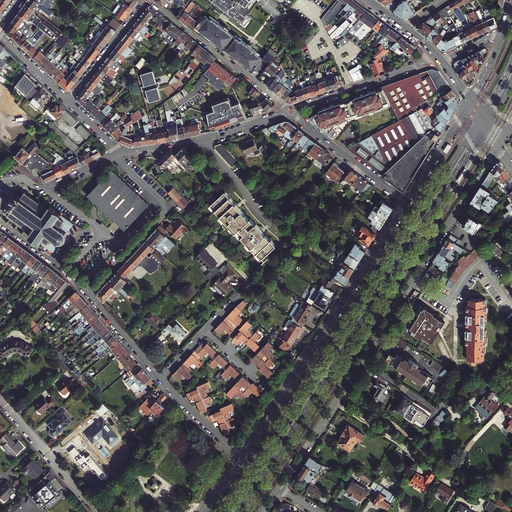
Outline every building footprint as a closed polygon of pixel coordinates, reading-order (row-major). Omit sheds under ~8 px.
[(37,0),(28,0),(27,2),(35,9),(38,5),(39,6),(40,7),(54,19),(57,15),(47,7),(37,0)] [(116,2),(119,3),(131,12),(134,8),(130,5),(128,3),(126,3),(125,2),(123,0),(122,1),(122,2),(121,3),(117,0),(116,2)] [(129,0),(129,1),(132,3),(130,5),(134,8),(140,0),(129,0)] [(166,0),(155,0),(166,8),(169,5),(170,6),(172,4),(171,3),(166,0)] [(175,0),(180,4),(183,6),(186,8),(188,6),(185,4),(180,0),(175,0)] [(213,0),(219,3),(217,5),(226,12),(228,10),(232,14),(239,18),(245,23),(249,18),(250,17),(245,13),(250,7),(249,7),(248,6),(252,0),(213,0)] [(344,7),(350,0),(337,0),(324,15),(326,17),(328,14),(332,17),(343,5),(344,7)] [(350,8),(356,2),(352,0),(350,0),(344,7),(340,12),(343,16),(348,11),(347,10),(348,10),(350,8)] [(402,0),(403,0),(399,3),(397,5),(393,11),(402,18),(405,19),(416,11),(410,2),(413,0),(402,0)] [(455,13),(458,17),(461,21),(463,20),(466,18),(460,10),(466,6),(465,5),(461,0),(455,0),(450,4),(455,13)] [(179,18),(184,22),(190,14),(189,13),(195,4),(192,1),(190,4),(188,6),(186,8),(185,11),(179,18)] [(397,5),(392,1),(385,5),(393,11),(397,5)] [(63,46),(71,37),(35,9),(27,2),(20,12),(28,19),(33,13),(34,12),(35,12),(34,14),(42,20),(38,26),(39,27),(41,28),(46,32),(52,37),(56,40),(58,42),(60,44),(62,45),(63,46)] [(84,2),(80,7),(86,11),(90,6),(84,2)] [(112,6),(110,9),(125,20),(131,12),(119,3),(117,6),(113,2),(111,5),(112,6)] [(360,5),(356,2),(350,8),(348,10),(351,14),(360,5)] [(450,4),(444,8),(450,16),(455,13),(450,4)] [(364,9),(360,5),(351,14),(354,16),(355,15),(357,17),(364,9)] [(148,6),(145,10),(152,15),(153,14),(156,10),(151,6),(148,6)] [(186,8),(183,6),(176,16),(179,18),(185,11),(186,8)] [(190,14),(184,22),(188,25),(198,13),(200,11),(202,9),(199,6),(194,13),(192,11),(190,14)] [(485,6),(482,8),(492,28),(497,26),(493,17),(491,18),(485,6)] [(463,42),(455,24),(450,16),(444,8),(439,11),(443,18),(445,16),(449,22),(447,23),(447,25),(450,28),(451,31),(457,44),(463,42)] [(492,28),(482,8),(476,11),(477,12),(480,18),(486,31),(492,28)] [(368,11),(364,9),(357,17),(356,17),(359,19),(360,19),(368,11)] [(145,10),(138,19),(146,26),(147,25),(145,24),(149,18),(150,19),(151,18),(150,17),(152,15),(145,10)] [(156,16),(155,18),(159,21),(163,15),(156,10),(153,14),(156,16)] [(198,13),(188,25),(193,29),(196,26),(203,17),(201,15),(203,13),(200,11),(198,13)] [(360,19),(365,22),(369,25),(377,18),(368,11),(360,19)] [(447,23),(443,18),(439,11),(434,15),(435,16),(438,22),(442,28),(443,27),(447,23)] [(20,12),(16,17),(22,23),(24,21),(25,23),(28,24),(27,26),(28,26),(31,29),(33,27),(31,26),(32,25),(29,23),(30,20),(28,19),(20,12)] [(486,31),(480,18),(478,20),(475,13),(471,15),(480,34),(486,31)] [(324,15),(321,18),(326,27),(327,25),(326,24),(332,17),(328,14),(326,17),(324,15)] [(163,15),(159,21),(156,25),(157,27),(161,30),(163,28),(165,30),(171,22),(163,15)] [(210,19),(205,15),(203,17),(196,26),(203,31),(202,32),(205,34),(213,40),(218,44),(219,44),(225,48),(231,53),(231,54),(237,58),(241,62),(242,61),(244,63),(247,65),(249,67),(254,70),(255,68),(259,62),(261,60),(263,58),(259,55),(256,53),(258,51),(252,47),(248,44),(242,39),(241,39),(240,40),(234,36),(228,31),(228,30),(224,27),(219,23),(212,18),(211,20),(210,19)] [(427,37),(438,22),(435,16),(434,15),(431,17),(430,17),(431,19),(430,20),(431,22),(422,33),(427,37)] [(480,34),(471,15),(467,17),(469,21),(468,22),(468,23),(475,36),(480,34)] [(104,26),(106,27),(114,34),(122,24),(113,17),(109,22),(105,20),(104,22),(96,16),(94,18),(104,26)] [(12,23),(18,28),(19,27),(21,28),(22,27),(25,24),(27,26),(28,24),(25,23),(24,21),(22,23),(16,17),(12,23)] [(420,31),(422,33),(431,22),(430,20),(431,19),(430,17),(417,26),(416,29),(420,31)] [(457,23),(455,24),(463,42),(469,39),(462,25),(461,21),(458,17),(456,17),(457,19),(456,20),(457,23)] [(361,40),(373,27),(380,20),(377,18),(369,25),(365,22),(354,34),(354,35),(361,40)] [(138,19),(133,25),(142,33),(144,34),(146,32),(149,34),(152,30),(146,26),(138,19)] [(365,22),(360,19),(359,19),(352,28),(349,31),(354,34),(365,22)] [(385,24),(380,20),(373,27),(376,30),(374,33),(375,34),(376,35),(385,24)] [(167,37),(176,25),(171,22),(165,30),(163,32),(165,34),(163,36),(165,38),(167,37)] [(442,28),(438,22),(427,37),(432,41),(439,32),(442,28)] [(18,28),(12,23),(6,30),(7,32),(21,46),(35,32),(31,29),(28,26),(25,29),(22,27),(21,28),(19,27),(18,28)] [(465,24),(462,25),(469,39),(475,36),(468,23),(466,25),(465,23),(465,24)] [(385,24),(376,35),(379,37),(377,40),(379,42),(392,29),(385,24)] [(142,33),(133,25),(128,32),(134,37),(137,40),(142,33)] [(183,31),(176,25),(167,37),(174,42),(175,41),(183,31)] [(437,44),(450,28),(447,25),(445,28),(440,33),(439,32),(432,41),(437,44)] [(203,31),(196,26),(193,29),(201,35),(202,32),(203,31)] [(21,46),(28,52),(36,43),(32,38),(41,28),(39,27),(35,32),(21,46)] [(114,34),(106,27),(103,32),(111,38),(114,34)] [(451,31),(450,28),(437,44),(443,49),(447,49),(457,44),(451,31)] [(97,34),(100,36),(107,42),(111,38),(103,32),(100,30),(100,29),(97,34)] [(397,33),(392,29),(379,42),(376,45),(381,49),(397,33)] [(179,44),(188,34),(183,31),(175,41),(179,44)] [(121,40),(131,48),(132,47),(136,42),(133,40),(134,37),(128,32),(121,40)] [(375,34),(374,33),(364,43),(366,44),(375,34)] [(389,48),(402,37),(397,33),(381,49),(374,56),(377,58),(389,48)] [(183,48),(191,37),(188,34),(179,44),(183,48)] [(213,40),(205,34),(204,35),(230,55),(231,54),(231,53),(225,48),(219,44),(218,44),(213,40)] [(107,42),(100,36),(97,39),(104,46),(107,42)] [(199,44),(191,37),(183,48),(174,58),(178,60),(182,54),(185,50),(187,52),(190,48),(193,51),(199,44)] [(398,47),(404,51),(411,43),(402,37),(389,48),(390,49),(394,52),(398,47)] [(104,46),(97,39),(93,44),(101,50),(104,46)] [(34,58),(40,64),(46,56),(47,57),(51,53),(53,50),(55,48),(53,47),(58,42),(56,40),(44,55),(40,52),(34,58)] [(121,40),(115,48),(127,57),(133,49),(131,48),(121,40)] [(0,42),(0,57),(3,59),(7,54),(8,55),(9,53),(4,48),(5,47),(0,42)] [(34,58),(40,52),(43,48),(42,47),(39,50),(38,49),(41,46),(39,45),(37,42),(36,43),(28,52),(34,58)] [(411,43),(404,51),(403,53),(405,55),(405,54),(407,55),(408,54),(410,52),(411,53),(416,47),(411,43)] [(93,44),(88,50),(87,52),(95,58),(101,50),(93,44)] [(193,51),(193,52),(197,56),(204,47),(199,44),(193,51)] [(86,52),(84,50),(81,47),(80,47),(76,51),(78,52),(79,53),(79,52),(92,62),(95,58),(87,52),(86,52)] [(204,47),(197,56),(185,70),(187,72),(191,67),(194,70),(199,62),(202,59),(204,62),(211,53),(204,47)] [(273,60),(278,53),(274,49),(271,47),(263,58),(261,60),(264,63),(266,61),(270,64),(273,60)] [(115,48),(109,55),(116,61),(119,57),(123,61),(127,57),(115,48)] [(389,48),(377,58),(375,59),(379,71),(388,68),(386,64),(384,65),(382,57),(386,53),(387,53),(389,51),(390,49),(389,48)] [(483,54),(488,51),(485,48),(471,55),(474,60),(479,57),(480,59),(483,58),(484,57),(482,54),(483,53),(483,54)] [(79,53),(78,52),(74,56),(74,57),(79,60),(82,62),(88,67),(92,62),(79,52),(79,53)] [(53,58),(55,56),(51,53),(47,57),(46,56),(40,64),(44,68),(53,58)] [(202,65),(207,69),(215,60),(217,58),(211,53),(204,62),(202,65)] [(116,61),(109,55),(104,61),(117,72),(122,66),(116,61)] [(375,59),(377,58),(374,56),(373,55),(371,57),(371,60),(373,64),(372,65),(375,73),(379,71),(375,59)] [(471,55),(462,59),(473,76),(474,78),(476,74),(472,68),(473,67),(474,69),(476,68),(476,69),(478,67),(474,60),(471,55)] [(3,59),(0,57),(0,64),(4,67),(6,69),(9,64),(3,59)] [(144,58),(142,57),(136,65),(140,68),(147,61),(144,58)] [(44,68),(48,72),(58,61),(57,61),(53,58),(44,68)] [(241,62),(237,58),(236,60),(246,67),(247,65),(244,63),(242,61),(241,62)] [(77,68),(83,73),(88,67),(82,62),(80,64),(78,62),(74,59),(73,61),(72,59),(71,60),(70,61),(72,63),(73,62),(75,63),(74,64),(78,67),(77,68)] [(473,76),(462,59),(455,62),(454,66),(463,79),(467,76),(469,79),(470,78),(471,78),(473,76)] [(238,78),(215,60),(207,69),(205,72),(210,77),(209,79),(221,89),(224,84),(229,88),(238,78)] [(272,75),(279,67),(279,65),(273,60),(270,64),(265,70),(272,75)] [(58,61),(48,72),(51,74),(60,63),(58,61)] [(100,67),(106,73),(109,75),(113,78),(117,72),(104,61),(100,67)] [(60,63),(51,74),(55,78),(62,71),(61,70),(64,67),(60,63)] [(350,70),(352,74),(360,69),(363,68),(360,63),(358,65),(350,70)] [(74,70),(77,73),(76,74),(80,77),(83,73),(77,68),(78,67),(74,64),(71,68),(74,70)] [(20,66),(17,70),(24,75),(25,74),(24,70),(20,66)] [(335,66),(332,67),(338,86),(345,83),(344,80),(343,79),(341,74),(339,75),(335,66)] [(59,82),(64,77),(66,75),(64,73),(66,70),(64,67),(61,70),(62,71),(55,78),(59,82)] [(105,74),(106,73),(100,67),(95,73),(102,78),(105,81),(108,77),(108,76),(105,74)] [(338,86),(332,67),(326,69),(327,72),(333,88),(338,86)] [(276,78),(272,75),(265,83),(273,90),(285,75),(286,73),(283,68),(276,78)] [(394,110),(400,119),(422,107),(424,110),(435,101),(433,99),(436,97),(435,96),(448,86),(448,84),(438,70),(432,68),(382,86),(384,88),(394,107),(394,110)] [(352,74),(355,80),(366,76),(360,69),(352,74)] [(77,73),(74,70),(72,73),(70,76),(76,81),(80,77),(76,74),(77,73)] [(141,86),(142,91),(146,90),(158,86),(160,86),(158,81),(156,82),(153,70),(141,74),(145,85),(141,86)] [(316,74),(322,92),(327,90),(322,75),(321,73),(320,73),(320,72),(317,73),(317,72),(315,73),(316,74)] [(327,72),(322,75),(327,90),(333,88),(327,72)] [(99,81),(102,78),(95,73),(90,79),(102,89),(105,86),(99,81)] [(29,78),(25,74),(24,75),(20,80),(15,87),(18,89),(17,91),(20,94),(22,93),(25,95),(25,94),(27,93),(33,87),(35,85),(28,79),(29,78)] [(305,78),(311,96),(317,94),(311,76),(310,74),(304,76),(305,78)] [(311,76),(317,94),(322,92),(316,74),(311,76)] [(288,78),(289,78),(285,75),(273,90),(277,93),(288,78)] [(70,90),(76,81),(70,76),(67,79),(64,77),(59,82),(67,90),(70,90)] [(281,96),(290,84),(289,83),(291,81),(288,78),(277,93),(281,96)] [(311,96),(305,78),(300,80),(306,98),(311,96)] [(102,89),(90,79),(85,85),(95,93),(96,91),(101,95),(104,91),(102,89)] [(119,79),(117,81),(125,87),(127,84),(125,82),(124,84),(119,79)] [(300,100),(306,98),(300,80),(293,83),(295,86),(297,94),(300,100)] [(285,99),(290,92),(292,90),(295,86),(293,83),(291,81),(289,83),(290,84),(281,96),(285,99)] [(85,85),(79,94),(84,98),(87,95),(89,97),(90,95),(92,97),(95,93),(85,85)] [(158,86),(146,90),(149,102),(161,98),(158,86)] [(39,92),(33,87),(27,93),(33,98),(31,100),(39,108),(44,104),(45,105),(47,102),(46,101),(50,97),(41,89),(39,92)] [(254,87),(250,92),(255,96),(256,97),(260,92),(254,87)] [(394,107),(384,88),(382,88),(376,91),(375,89),(364,93),(363,93),(359,94),(360,95),(354,97),(354,98),(334,104),(334,103),(331,104),(330,105),(330,106),(329,106),(319,110),(319,111),(317,112),(315,113),(310,119),(336,138),(347,122),(376,112),(394,107)] [(442,103),(455,93),(451,88),(439,99),(441,102),(442,103)] [(297,94),(294,95),(290,97),(290,95),(291,94),(291,93),(290,92),(285,99),(288,102),(293,103),(300,100),(297,94)] [(459,99),(455,93),(442,103),(448,110),(452,114),(459,103),(459,99)] [(84,98),(79,94),(77,97),(77,99),(84,106),(90,98),(92,97),(90,95),(89,97),(87,95),(84,98)] [(95,103),(90,98),(84,106),(90,112),(97,105),(101,100),(99,99),(95,103)] [(273,105),(266,98),(261,103),(266,108),(268,110),(273,105)] [(173,139),(181,138),(177,119),(177,116),(174,117),(175,120),(173,121),(168,99),(164,102),(167,115),(169,115),(169,116),(167,117),(168,120),(173,139)] [(210,124),(212,130),(247,117),(240,102),(232,105),(230,99),(214,104),(216,110),(208,113),(210,124)] [(253,112),(266,108),(261,103),(258,99),(249,102),(253,112)] [(435,101),(424,110),(428,115),(432,110),(431,109),(437,103),(435,101)] [(448,110),(442,103),(441,102),(438,105),(439,106),(437,107),(441,112),(444,114),(449,118),(452,114),(448,110)] [(102,110),(97,105),(90,112),(96,118),(101,112),(103,111),(109,103),(102,110)] [(96,118),(100,122),(105,116),(114,107),(111,104),(109,103),(103,111),(101,112),(96,118)] [(66,109),(61,105),(59,107),(57,104),(51,111),(58,117),(61,114),(65,110),(66,109)] [(437,106),(432,110),(435,114),(441,119),(442,119),(447,123),(449,118),(444,114),(441,112),(437,107),(437,106)] [(400,119),(384,128),(371,135),(348,147),(404,190),(436,139),(426,133),(431,129),(435,125),(428,115),(424,110),(422,107),(400,119)] [(129,118),(126,114),(123,117),(124,118),(125,119),(128,121),(130,123),(132,122),(137,119),(143,117),(140,109),(129,118)] [(428,115),(435,125),(442,130),(447,123),(442,119),(441,119),(435,114),(432,110),(428,115)] [(58,117),(51,111),(49,113),(56,119),(58,117)] [(118,112),(104,126),(108,129),(120,117),(120,118),(122,116),(118,112)] [(156,142),(151,123),(148,124),(146,115),(143,117),(145,125),(146,128),(150,143),(156,142)] [(120,117),(108,129),(111,133),(118,126),(124,120),(123,119),(124,118),(123,117),(122,116),(120,118),(120,117)] [(177,119),(181,138),(187,137),(185,126),(182,127),(181,119),(177,119)] [(151,121),(151,123),(156,142),(162,141),(158,126),(159,126),(159,124),(157,124),(156,121),(156,120),(151,121)] [(158,126),(162,141),(167,140),(162,121),(162,120),(156,121),(157,124),(159,124),(159,126),(158,126)] [(173,139),(168,120),(162,121),(167,140),(173,139)] [(118,140),(126,125),(130,123),(128,121),(123,124),(121,128),(118,126),(111,133),(118,140)] [(285,132),(286,134),(293,124),(289,121),(285,121),(270,126),(268,128),(272,132),(273,133),(275,130),(283,135),(285,132)] [(50,132),(55,126),(52,123),(46,129),(50,132)] [(185,124),(185,126),(187,137),(201,133),(199,123),(190,125),(190,123),(185,124)] [(287,143),(299,128),(293,124),(286,134),(283,138),(285,139),(285,141),(287,143)] [(126,134),(128,128),(126,125),(118,140),(124,143),(126,137),(124,136),(126,134)] [(140,127),(141,129),(142,135),(142,138),(143,145),(150,143),(146,128),(145,125),(140,127)] [(442,130),(435,125),(431,129),(439,134),(442,130)] [(272,132),(268,128),(267,127),(262,129),(269,136),(272,132)] [(295,144),(296,143),(304,133),(299,128),(287,143),(290,145),(292,142),(295,144)] [(439,134),(431,129),(426,133),(436,139),(439,134)] [(128,135),(127,137),(126,137),(124,143),(132,146),(133,146),(135,140),(136,137),(136,136),(136,133),(131,132),(130,132),(128,135)] [(304,133),(296,143),(299,145),(300,144),(303,146),(310,137),(304,133)] [(86,141),(88,145),(95,138),(93,135),(92,135),(88,140),(86,141)] [(135,146),(143,145),(142,138),(142,135),(136,136),(136,137),(135,140),(133,146),(135,146)] [(310,137),(303,146),(301,149),(307,154),(309,152),(316,142),(310,137)] [(260,151),(263,153),(269,148),(264,142),(262,144),(262,145),(258,149),(253,139),(241,144),(246,153),(247,152),(249,155),(252,154),(252,155),(258,153),(260,151)] [(30,157),(36,150),(40,146),(35,142),(27,151),(23,147),(15,156),(25,165),(31,159),(30,157)] [(316,157),(323,147),(316,142),(309,152),(316,157)] [(233,167),(239,162),(222,143),(216,149),(233,167)] [(88,152),(81,155),(85,163),(95,158),(90,148),(89,146),(86,148),(88,152)] [(95,158),(102,155),(98,147),(93,149),(92,147),(90,148),(95,158)] [(192,164),(197,160),(189,151),(184,147),(176,155),(184,162),(187,159),(192,164)] [(328,151),(323,147),(316,157),(326,165),(323,168),(327,171),(335,161),(331,158),(332,156),(327,153),(328,151)] [(184,162),(176,155),(170,148),(167,152),(174,159),(178,164),(180,162),(187,168),(188,167),(184,162)] [(81,155),(80,156),(78,157),(77,156),(74,157),(72,153),(69,149),(67,151),(68,153),(72,157),(77,167),(85,163),(81,155)] [(45,179),(47,182),(59,176),(54,167),(49,170),(47,165),(51,164),(49,162),(36,150),(30,157),(31,159),(25,165),(30,169),(34,166),(36,165),(38,166),(40,168),(42,172),(41,173),(43,180),(45,179)] [(68,153),(67,151),(65,153),(68,156),(65,159),(67,160),(71,169),(77,167),(72,157),(68,153)] [(66,172),(71,169),(67,160),(65,159),(56,152),(54,155),(63,162),(61,163),(66,172)] [(171,162),(174,159),(167,152),(159,160),(170,172),(177,166),(175,164),(173,164),(171,162)] [(66,172),(61,163),(54,158),(49,162),(51,164),(54,167),(59,176),(66,172)] [(335,161),(327,171),(332,176),(331,178),(336,182),(341,175),(345,171),(337,165),(338,164),(335,161)] [(493,179),(495,177),(505,169),(500,162),(497,162),(482,186),(487,189),(488,187),(493,179)] [(345,171),(341,175),(344,178),(341,182),(344,184),(347,180),(352,184),(352,183),(359,175),(348,166),(345,171)] [(148,204),(111,169),(87,195),(125,229),(148,204)] [(500,184),(501,184),(511,177),(505,169),(495,177),(500,184)] [(368,181),(359,175),(352,183),(361,190),(368,181)] [(507,193),(511,189),(511,178),(511,177),(501,184),(507,193)] [(364,191),(371,184),(368,181),(361,190),(358,194),(361,196),(364,191)] [(491,192),(491,191),(487,189),(482,186),(477,194),(495,205),(497,202),(500,200),(490,193),(491,192)] [(174,187),(169,192),(180,203),(185,198),(174,187)] [(503,221),(511,213),(511,212),(511,190),(506,195),(511,201),(508,206),(511,209),(504,214),(504,215),(500,219),(503,221)] [(10,207),(12,207),(12,208),(12,209),(8,214),(8,213),(7,214),(8,215),(7,215),(8,216),(9,215),(11,217),(10,218),(11,218),(12,218),(16,221),(15,221),(16,222),(17,221),(21,224),(20,225),(21,226),(22,225),(26,228),(25,229),(26,229),(27,229),(30,231),(28,235),(29,235),(28,236),(29,237),(30,235),(39,241),(38,243),(39,244),(39,243),(40,244),(41,243),(53,252),(58,245),(60,245),(64,244),(68,241),(69,238),(70,235),(68,230),(73,224),(61,215),(62,214),(61,213),(61,212),(59,214),(50,207),(52,205),(51,205),(50,206),(49,205),(47,208),(44,206),(44,205),(43,204),(43,205),(38,202),(39,201),(38,200),(38,201),(33,198),(34,197),(33,197),(32,198),(28,194),(29,194),(28,193),(27,194),(25,192),(26,191),(25,191),(23,192),(24,193),(20,198),(19,198),(17,196),(16,197),(15,198),(14,197),(15,195),(14,195),(13,196),(11,195),(10,196),(12,197),(10,199),(9,201),(7,200),(7,201),(8,202),(7,204),(8,205),(9,203),(11,204),(10,205),(10,207)] [(214,197),(206,204),(234,234),(235,233),(263,263),(270,256),(268,254),(277,245),(256,224),(255,224),(250,219),(250,220),(245,214),(230,198),(231,197),(225,191),(217,199),(214,197)] [(477,194),(472,202),(481,208),(482,206),(490,211),(495,205),(477,194)] [(378,207),(389,214),(393,207),(381,198),(380,200),(382,201),(378,207)] [(384,220),(389,214),(378,207),(375,205),(371,211),(384,220)] [(384,220),(371,211),(368,215),(371,217),(369,219),(374,223),(380,228),(384,220)] [(463,226),(475,233),(478,229),(482,223),(470,215),(466,221),(464,221),(463,223),(463,225),(463,226)] [(170,222),(165,227),(176,238),(180,234),(180,233),(182,231),(183,232),(186,232),(189,228),(182,221),(182,220),(179,217),(175,221),(175,222),(172,225),(170,222)] [(374,223),(371,227),(370,229),(367,227),(360,223),(356,230),(359,232),(360,233),(360,235),(361,236),(360,238),(368,244),(372,237),(373,238),(376,233),(375,233),(376,231),(377,231),(380,228),(374,223)] [(162,232),(157,227),(146,239),(161,252),(164,250),(160,246),(167,239),(169,242),(171,240),(162,232)] [(0,248),(1,247),(9,236),(4,233),(0,238),(0,248)] [(462,241),(451,234),(448,239),(459,245),(462,241)] [(9,236),(1,247),(6,251),(14,240),(9,236)] [(505,251),(509,248),(505,243),(500,238),(497,241),(505,251)] [(146,239),(117,270),(125,277),(139,262),(140,264),(141,263),(150,272),(154,272),(160,265),(158,264),(161,261),(162,262),(166,257),(162,253),(161,252),(146,239)] [(465,251),(466,250),(459,245),(448,239),(445,244),(453,249),(454,247),(462,252),(463,250),(465,251)] [(21,245),(14,240),(6,251),(11,254),(13,256),(21,245)] [(360,259),(365,251),(359,247),(360,245),(356,243),(349,253),(360,259)] [(490,249),(498,257),(504,252),(495,243),(490,249)] [(453,249),(445,244),(440,252),(447,256),(454,261),(456,258),(452,255),(455,250),(453,249)] [(11,257),(10,259),(12,261),(14,258),(16,259),(17,258),(18,257),(25,248),(21,245),(13,256),(11,257)] [(467,258),(464,256),(458,263),(460,265),(457,268),(450,279),(456,283),(463,273),(484,251),(479,245),(467,258)] [(25,248),(18,257),(19,258),(22,260),(29,251),(25,248)] [(203,248),(195,256),(210,270),(205,275),(210,279),(219,269),(214,265),(217,262),(207,254),(208,253),(203,248)] [(25,266),(33,254),(29,251),(22,260),(21,262),(24,264),(21,267),(22,269),(25,266)] [(441,264),(440,266),(445,269),(450,261),(446,258),(447,256),(440,252),(434,260),(437,262),(441,264)] [(343,254),(341,258),(355,267),(360,259),(349,253),(347,257),(343,254)] [(29,269),(38,258),(33,254),(25,266),(27,268),(29,269)] [(42,261),(38,258),(29,269),(31,271),(33,272),(34,271),(42,261)] [(337,268),(339,269),(350,276),(355,267),(341,258),(340,258),(338,262),(340,263),(337,268)] [(42,261),(34,271),(36,272),(35,273),(38,276),(47,265),(42,261)] [(294,265),(291,263),(285,269),(290,272),(294,265)] [(221,277),(220,276),(216,280),(217,281),(212,285),(223,295),(233,284),(229,280),(228,279),(230,277),(231,278),(235,274),(224,264),(219,269),(223,273),(222,274),(223,275),(221,277)] [(39,283),(52,268),(47,265),(38,276),(35,279),(39,283)] [(43,287),(56,272),(52,268),(39,283),(43,287)] [(350,276),(339,269),(334,277),(337,278),(345,283),(350,276)] [(125,277),(117,270),(108,280),(118,288),(125,296),(128,293),(121,286),(127,279),(125,277)] [(33,272),(30,276),(34,280),(35,279),(38,276),(35,273),(36,272),(34,271),(33,272)] [(60,275),(56,272),(43,287),(45,288),(45,287),(48,284),(51,287),(60,275)] [(332,276),(329,273),(326,277),(324,276),(321,282),(322,283),(319,289),(320,290),(329,296),(330,296),(334,290),(328,287),(329,285),(330,286),(333,281),(335,282),(337,278),(334,277),(332,276)] [(280,274),(275,281),(282,285),(286,278),(280,274)] [(65,279),(60,275),(51,287),(49,288),(54,292),(65,279)] [(447,285),(450,279),(444,276),(441,281),(447,285)] [(50,310),(57,303),(54,300),(53,301),(51,300),(53,298),(54,298),(68,282),(65,279),(54,292),(51,295),(43,305),(50,310)] [(97,292),(97,296),(103,302),(113,291),(114,292),(118,288),(108,280),(97,292)] [(329,296),(320,290),(316,298),(310,294),(309,297),(324,307),(327,303),(326,302),(329,296)] [(69,306),(80,295),(76,291),(68,298),(69,299),(62,305),(58,309),(60,310),(58,313),(57,313),(58,315),(66,308),(69,306)] [(83,299),(80,295),(69,306),(72,309),(83,299)] [(304,322),(304,323),(306,319),(305,318),(310,309),(308,308),(311,303),(303,298),(300,303),(297,300),(289,313),(294,317),(304,322)] [(469,344),(469,359),(473,360),(473,363),(478,364),(478,361),(478,360),(483,360),(485,360),(485,345),(487,345),(487,337),(487,330),(486,330),(486,322),(487,322),(488,315),(488,307),(486,307),(486,299),(470,298),(470,306),(468,306),(468,314),(467,314),(467,322),(468,322),(468,329),(467,329),(467,337),(468,337),(468,344),(469,344)] [(88,304),(83,299),(72,309),(69,312),(68,313),(71,315),(75,312),(76,313),(79,309),(80,310),(88,304)] [(88,304),(80,310),(80,311),(84,314),(91,308),(88,304)] [(413,330),(411,332),(429,344),(438,330),(437,329),(441,325),(442,326),(445,321),(435,314),(435,313),(422,304),(416,312),(419,314),(410,328),(413,330)] [(236,326),(242,320),(236,315),(241,310),(236,306),(225,317),(236,326)] [(95,312),(91,308),(84,314),(85,316),(80,320),(81,321),(78,324),(79,325),(95,312)] [(152,310),(145,317),(157,328),(164,321),(152,310)] [(95,312),(79,325),(75,329),(77,331),(78,330),(79,332),(85,327),(91,322),(98,316),(95,312)] [(89,332),(89,331),(90,331),(102,320),(98,316),(91,322),(85,327),(89,332)] [(224,328),(229,333),(236,326),(225,317),(215,327),(215,328),(219,333),(224,328)] [(294,317),(283,335),(288,340),(293,333),(297,335),(303,325),(302,325),(304,322),(294,317)] [(37,323),(31,318),(28,322),(33,328),(37,323)] [(71,319),(63,325),(66,328),(73,322),(72,320),(71,319)] [(98,331),(106,324),(102,320),(90,331),(92,333),(97,329),(98,331)] [(239,329),(241,331),(250,339),(254,335),(248,329),(252,325),(247,320),(239,329)] [(37,323),(33,328),(38,334),(41,330),(40,328),(41,327),(37,323)] [(180,339),(186,332),(177,324),(173,327),(169,323),(161,331),(166,336),(171,330),(180,339)] [(110,329),(106,324),(98,331),(95,334),(97,336),(96,337),(90,342),(90,343),(92,345),(110,329)] [(270,334),(285,348),(286,347),(287,345),(289,346),(292,344),(288,340),(283,335),(275,328),(270,334)] [(102,343),(113,334),(110,329),(92,345),(90,346),(92,348),(94,346),(96,349),(102,343)] [(233,340),(242,348),(246,343),(250,339),(241,331),(233,340)] [(255,351),(260,346),(255,342),(260,336),(256,332),(254,335),(250,339),(246,343),(255,351)] [(117,338),(113,334),(102,343),(96,349),(99,353),(103,349),(117,338)] [(109,351),(120,341),(117,338),(103,349),(99,353),(97,354),(100,358),(106,353),(109,351)] [(396,344),(402,347),(405,349),(408,344),(400,338),(396,344)] [(22,341),(12,341),(0,347),(0,351),(3,357),(14,350),(19,351),(29,356),(34,347),(22,341)] [(117,357),(118,356),(127,349),(120,341),(109,351),(106,353),(109,356),(112,353),(112,351),(113,350),(117,354),(115,356),(112,359),(113,360),(117,357)] [(268,341),(261,349),(269,357),(271,359),(275,355),(270,350),(274,345),(268,341)] [(202,342),(195,349),(202,355),(206,350),(212,355),(216,350),(207,342),(204,344),(202,342)] [(121,359),(120,360),(125,366),(124,367),(128,371),(130,369),(136,363),(132,358),(131,358),(128,354),(130,353),(127,349),(118,356),(121,359)] [(199,366),(203,362),(199,358),(202,355),(195,349),(184,361),(189,365),(193,361),(199,366)] [(261,367),(269,357),(261,349),(259,351),(253,358),(261,367)] [(228,361),(216,350),(212,355),(211,356),(213,358),(209,363),(214,367),(219,361),(223,366),(228,361)] [(397,369),(400,371),(401,370),(404,371),(410,376),(413,378),(412,379),(419,383),(420,382),(426,385),(426,384),(430,386),(435,378),(423,370),(424,369),(419,366),(420,364),(417,363),(413,360),(410,358),(409,359),(405,357),(404,358),(398,354),(396,357),(390,354),(386,360),(398,368),(397,369)] [(268,367),(274,362),(271,359),(269,357),(261,367),(260,368),(268,376),(273,371),(268,367)] [(430,366),(439,371),(443,365),(434,360),(430,366)] [(188,378),(192,373),(190,371),(193,368),(189,365),(184,361),(173,373),(178,377),(182,373),(188,378)] [(225,369),(221,374),(225,378),(230,372),(235,377),(239,372),(228,361),(223,366),(222,367),(225,369)] [(128,371),(125,373),(130,379),(126,382),(130,386),(133,383),(146,371),(138,362),(136,363),(130,369),(128,371)] [(144,382),(150,377),(146,371),(133,383),(140,391),(147,386),(144,382)] [(243,375),(238,380),(235,384),(243,392),(251,383),(243,375)] [(387,385),(389,382),(383,378),(379,376),(374,384),(378,387),(379,389),(374,396),(379,399),(388,386),(387,385)] [(57,386),(64,394),(71,387),(73,389),(76,386),(69,378),(66,381),(64,379),(57,386)] [(208,380),(200,384),(197,385),(198,387),(203,398),(208,396),(206,389),(211,387),(208,380)] [(245,393),(247,395),(252,390),(257,394),(261,389),(260,389),(257,386),(253,381),(251,383),(243,392),(245,393)] [(243,392),(235,384),(227,392),(231,397),(236,392),(241,397),(245,393),(243,392)] [(203,398),(198,387),(193,390),(187,392),(192,403),(197,401),(203,398)] [(491,388),(479,402),(480,403),(476,406),(481,410),(481,413),(484,412),(489,416),(499,405),(491,398),(497,392),(491,388)] [(167,396),(163,392),(156,400),(153,397),(151,400),(147,397),(139,406),(139,407),(137,410),(140,412),(142,410),(149,416),(160,403),(167,396)] [(34,404),(38,408),(36,409),(36,412),(38,414),(41,414),(51,405),(56,401),(51,395),(47,399),(44,396),(34,404)] [(202,412),(208,409),(205,404),(213,401),(210,395),(208,396),(203,398),(197,401),(202,412)] [(417,404),(405,396),(401,402),(399,405),(398,406),(397,409),(400,411),(408,416),(415,420),(424,426),(433,412),(418,402),(417,404)] [(439,407),(446,411),(452,405),(446,400),(439,407)] [(109,408),(103,402),(95,409),(100,415),(109,408)] [(234,408),(231,402),(221,406),(221,408),(226,419),(231,417),(228,410),(234,408)] [(168,410),(160,403),(149,416),(154,420),(158,415),(161,418),(168,410)] [(452,405),(446,411),(450,414),(452,415),(456,410),(452,405)] [(63,412),(65,410),(61,406),(54,412),(58,416),(48,424),(51,428),(50,431),(51,433),(54,434),(56,434),(68,424),(67,424),(71,420),(63,412)] [(226,419),(221,408),(215,411),(210,413),(215,424),(220,421),(226,419)] [(450,414),(443,410),(442,413),(440,416),(439,415),(437,418),(443,422),(450,414)] [(225,433),(228,431),(230,430),(228,424),(235,421),(233,416),(231,417),(226,419),(220,421),(225,433)] [(104,419),(86,434),(93,443),(103,435),(109,443),(110,442),(112,445),(119,438),(117,436),(118,435),(104,419)] [(339,442),(350,450),(354,445),(357,447),(365,435),(349,424),(342,435),(343,435),(339,442)] [(15,443),(5,433),(0,438),(4,443),(2,446),(13,457),(23,446),(18,441),(15,443)] [(311,456),(306,464),(317,471),(320,473),(323,470),(324,471),(326,467),(327,466),(311,456)] [(20,470),(25,475),(29,472),(35,478),(43,471),(32,459),(20,470)] [(306,464),(299,474),(311,482),(315,476),(316,477),(317,476),(316,476),(318,473),(316,472),(317,471),(306,464)] [(359,472),(366,477),(367,478),(368,476),(355,468),(351,474),(355,478),(359,472)] [(38,505),(41,508),(43,511),(49,507),(50,508),(69,492),(51,470),(38,483),(42,488),(31,497),(32,498),(31,500),(37,507),(38,505)] [(415,484),(415,485),(425,491),(435,475),(429,470),(424,477),(421,475),(421,476),(416,473),(413,476),(411,478),(412,478),(410,481),(415,484)] [(357,488),(360,483),(354,479),(346,490),(354,496),(359,489),(357,488)] [(0,487),(0,494),(4,499),(14,489),(6,480),(2,484),(3,485),(0,488),(0,487)] [(380,484),(375,481),(371,487),(376,490),(380,484)] [(322,496),(325,491),(312,482),(306,490),(327,503),(329,499),(325,496),(324,497),(322,496)] [(359,489),(354,496),(361,500),(365,494),(366,495),(370,490),(360,483),(357,488),(359,489)] [(445,485),(446,485),(442,483),(441,484),(438,489),(437,491),(444,496),(441,500),(446,503),(450,499),(451,500),(453,497),(451,496),(455,491),(450,488),(445,485)] [(382,492),(385,487),(380,484),(376,490),(380,493),(374,501),(374,504),(376,505),(379,505),(380,503),(388,509),(392,503),(385,498),(387,495),(382,492)] [(21,498),(10,509),(13,511),(23,504),(22,502),(23,501),(21,498)] [(504,507),(506,505),(507,502),(498,498),(495,503),(497,504),(504,507)] [(492,511),(497,504),(495,503),(492,501),(490,500),(485,507),(492,511)] [(408,511),(413,505),(407,501),(403,508),(408,511)] [(473,511),(461,503),(454,511),(473,511)]
